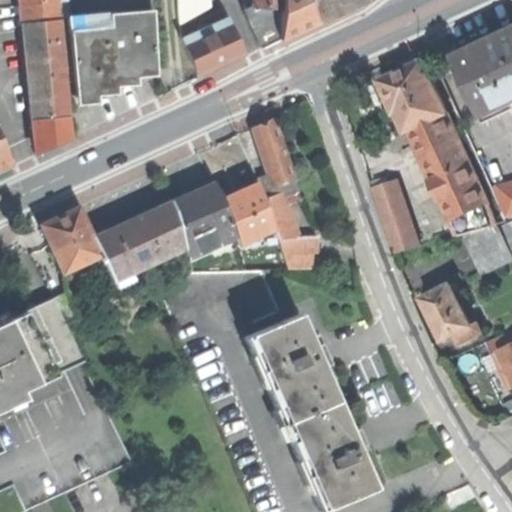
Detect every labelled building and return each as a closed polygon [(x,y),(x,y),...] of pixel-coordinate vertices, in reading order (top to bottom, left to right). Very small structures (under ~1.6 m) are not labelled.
[(60,16),(57,0),(20,0),(24,21),(60,16)] [(178,0),(179,24),(212,6),(210,0),(178,0)] [(258,0),(259,7),(282,8),(282,0),(258,0)] [(298,33),(315,25),(303,0),(282,0),(282,8),(281,41),(298,33)] [(303,0),(315,25),(342,13),(362,3),(360,0),(303,0)] [(245,8),(263,49),(272,45),(281,41),(282,8),(259,7),(251,6),(245,8)] [(78,95),(78,97),(79,105),(101,103),(100,95),(109,94),(118,93),(118,86),(119,86),(157,82),(157,73),(153,8),(71,16),(78,95)] [(54,145),(71,137),(67,96),(61,17),(60,16),(24,21),(36,154),(54,145)] [(67,96),(78,95),(71,16),(61,17),(67,96)] [(182,38),(185,44),(231,23),(228,17),(182,38)] [(185,44),(198,74),(219,65),(245,53),(231,23),(185,44)] [(511,29),(495,38),(454,56),(483,117),(511,103),(511,29)] [(400,111),(410,132),(449,114),(421,55),(408,60),(399,65),(403,71),(382,81),(397,113),(400,111)] [(465,234),(500,225),(449,114),(410,132),(421,162),(457,237),(465,234)] [(269,176),(272,186),(279,184),(294,179),(273,118),(261,123),(253,127),(269,176)] [(0,170),(13,165),(0,137),(0,170)] [(265,201),(283,196),(279,184),(272,186),(269,176),(258,179),(258,183),(265,201)] [(298,190),(294,179),(279,184),(283,196),(298,190)] [(511,180),(497,185),(508,219),(511,217),(511,180)] [(388,227),(397,255),(422,246),(399,182),(375,190),(388,227)] [(234,235),(230,214),(224,196),(215,183),(192,192),(151,210),(128,221),(147,262),(186,242),(207,235),(210,244),(234,235)] [(239,240),(274,228),(268,210),(265,201),(258,183),(242,189),(224,196),(230,214),(239,240)] [(300,199),(298,190),(283,196),(265,201),(268,210),(285,204),(300,199)] [(298,237),(285,204),(268,210),(274,228),(277,238),(298,237)] [(62,272),(100,254),(92,238),(77,207),(56,217),(40,225),(49,245),(62,272)] [(511,218),(500,225),(509,242),(511,248),(511,218)] [(112,279),(147,262),(128,221),(92,238),(100,254),(112,279)] [(509,242),(500,225),(465,234),(477,257),(509,242)] [(315,237),(298,237),(277,238),(282,252),(316,251),(315,237)] [(511,248),(509,242),(477,257),(485,273),(511,259),(511,248)] [(261,268),(231,269),(232,298),(244,298),(261,268)] [(274,297),(261,268),(244,298),(248,308),(274,297)] [(192,270),(185,273),(195,302),(204,298),(204,269),(192,270)] [(218,269),(204,269),(204,298),(218,298),(218,269)] [(231,269),(218,269),(218,298),(232,298),(231,269)] [(185,273),(169,279),(180,309),(195,302),(185,273)] [(156,284),(169,314),(180,309),(169,279),(156,284)] [(56,306),(58,309),(71,302),(62,281),(48,288),(53,298),(56,306)] [(436,322),(445,340),(455,334),(473,325),(452,285),(424,299),(436,322)] [(280,310),(274,297),(248,308),(254,321),(280,310)] [(0,331),(56,306),(53,298),(6,319),(0,321),(0,331)] [(79,355),(58,309),(56,306),(0,331),(0,399),(52,375),(50,369),(61,364),(79,355)] [(299,314),(245,337),(318,510),(372,487),(353,441),(310,341),(299,314)] [(480,322),(473,325),(455,334),(462,347),(486,334),(480,322)] [(493,356),(495,355),(501,353),(500,351),(511,345),(511,331),(487,343),(493,356)] [(501,353),(511,377),(511,345),(500,351),(501,353)] [(511,391),(511,377),(501,353),(495,355),(511,391)] [(130,460),(79,355),(61,364),(74,390),(23,414),(35,439),(39,437),(64,491),(130,460)] [(74,390),(61,364),(50,369),(52,375),(0,399),(0,424),(23,414),(74,390)] [(25,509),(64,491),(39,437),(35,439),(23,414),(0,424),(0,490),(13,484),(25,509)] [(114,478),(66,493),(72,511),(106,511),(123,507),(114,478)]
